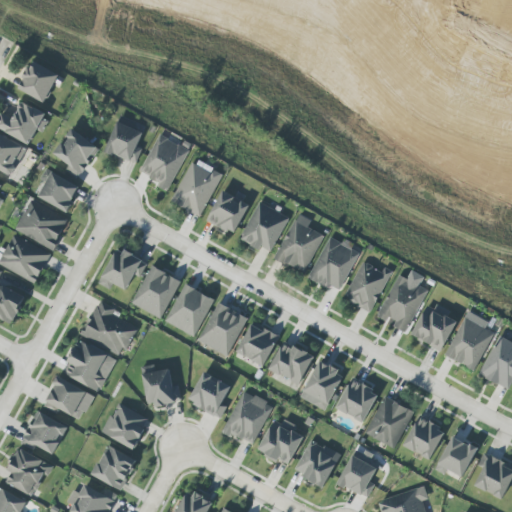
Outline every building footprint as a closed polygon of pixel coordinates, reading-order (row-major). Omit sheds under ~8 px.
[(59,75),(32,61),(17,89),(44,103),(59,75)] [(46,114),(21,102),(13,116),(2,111),(0,115),(0,129),(29,145),(36,130),(42,133),(47,123),(43,120),(46,114)] [(104,152),(136,164),(142,149),(137,147),(143,133),(117,122),(104,152)] [(53,155),(69,165),(65,171),(79,180),(99,148),(70,129),(53,155)] [(0,173),(10,179),(26,149),(0,134),(0,173)] [(188,149),(157,135),(140,175),(170,189),(188,149)] [(192,160),(171,203),(201,217),(222,174),(192,160)] [(38,199),(69,212),(79,186),(46,172),(42,179),(46,181),(38,199)] [(207,222),(234,235),(249,205),(222,191),(207,222)] [(15,232),(53,251),(68,220),(30,201),(15,232)] [(240,239),(270,254),(289,218),(259,202),(240,239)] [(323,236),(307,228),(311,221),(297,214),(274,259),(304,274),(323,236)] [(51,255),(13,235),(0,261),(0,266),(35,284),(51,255)] [(359,254),(329,238),(308,277),(338,293),(359,254)] [(117,248),(98,284),(110,290),(113,284),(126,291),(134,275),(140,278),(147,264),(117,248)] [(344,300),(372,313),(391,271),(384,268),(382,271),(362,262),(344,300)] [(181,282),(151,266),(131,304),(161,320),(181,282)] [(427,288),(396,276),(379,317),(394,323),(393,327),(408,334),(427,288)] [(214,300),(184,285),(165,323),(195,338),(214,300)] [(247,318),(218,303),(198,342),(227,357),(247,318)] [(428,303),(411,336),(442,351),(456,322),(446,316),(448,313),(428,303)] [(138,322),(95,306),(83,338),(120,352),(122,348),(128,350),(138,322)] [(488,322),(467,312),(445,357),(475,371),(494,333),(485,329),(488,322)] [(278,334),(249,323),(238,356),(266,366),(278,334)] [(480,377),(510,390),(511,386),(511,343),(498,337),(480,377)] [(116,358),(76,341),(63,376),(102,392),(116,358)] [(313,356),(281,343),(269,372),(301,385),(313,356)] [(337,374),(339,371),(320,361),(300,398),(325,412),(343,378),(337,374)] [(143,375),(150,409),(177,403),(169,369),(143,375)] [(231,387),(204,372),(188,402),(220,420),(226,408),(221,405),(231,387)] [(45,405),(81,421),(93,394),(56,378),(45,405)] [(365,422),(378,391),(350,380),(337,411),(365,422)] [(255,445),(273,406),(242,391),(222,434),(231,438),(232,435),(255,445)] [(394,449),(414,412),(384,397),(365,434),(394,449)] [(103,435),(135,449),(148,418),(116,404),(103,435)] [(68,428),(37,411),(20,444),(33,451),(36,446),(53,455),(68,428)] [(445,431),(418,417),(403,447),(430,460),(445,431)] [(303,436),(272,422),(258,453),(289,467),(303,436)] [(463,478),(477,449),(451,437),(435,471),(445,475),(447,471),(463,478)] [(294,473),(325,487),(340,455),(309,441),(294,473)] [(136,460),(106,446),(92,477),(122,490),(136,460)] [(53,465),(17,449),(7,471),(10,472),(5,484),(33,496),(43,475),(48,477),(53,465)] [(502,500),(511,480),(511,466),(484,453),(478,466),(483,468),(474,486),(502,500)] [(367,499),(375,485),(368,482),(376,466),(353,454),(337,484),(367,499)] [(109,511),(118,496),(104,489),(102,493),(85,485),(80,494),(74,491),(64,510),(68,511),(109,511)] [(0,511),(22,511),(27,503),(0,487),(0,511)] [(378,500),(380,511),(425,511),(423,502),(428,500),(425,488),(378,500)] [(207,511),(212,501),(185,491),(176,511),(207,511)]
